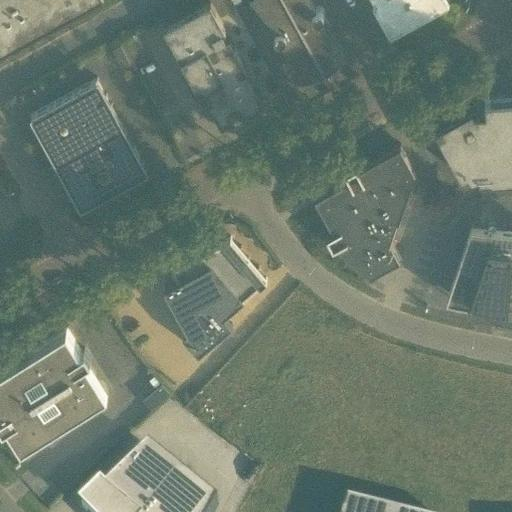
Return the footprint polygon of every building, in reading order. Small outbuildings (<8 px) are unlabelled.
[(0,0),(0,51),(92,0),(0,0)] [(327,73),(287,0),(254,0),(277,28),(275,31),(275,35),(278,38),(282,38),(295,76),(300,76),(305,76),(310,75),(314,74),(324,69),(327,73)] [(287,0),(327,73),(328,72),(326,68),(335,62),(339,58),(344,53),(348,47),(328,24),(322,16),(324,12),(323,8),(320,6),(316,6),(314,0),(287,0)] [(440,0),(374,0),(391,31),(409,22),(411,26),(412,26),(408,18),(440,0)] [(210,2),(164,28),(179,55),(182,53),(184,57),(181,59),(199,93),(203,91),(221,125),(233,118),(230,112),(240,107),(246,111),(252,111),(258,108),(262,102),(262,96),(259,90),(252,87),(244,71),(247,70),(229,37),(226,39),(222,32),(226,30),(210,2)] [(58,165),(58,166),(61,165),(69,180),(67,182),(67,183),(70,181),(78,197),(76,198),(76,199),(99,186),(100,189),(123,176),(121,174),(144,162),(143,161),(141,162),(133,147),(135,145),(134,144),(132,146),(124,130),(126,129),(126,128),(123,129),(119,121),(121,120),(120,119),(118,120),(110,105),(112,104),(112,103),(109,104),(105,95),(107,94),(106,93),(104,94),(96,79),(98,78),(98,77),(30,114),(30,115),(33,114),(41,129),(39,130),(39,131),(41,130),(46,139),(44,140),(44,141),(47,140),(55,155),(53,156),(53,157),(55,156),(60,164),(58,165)] [(511,94),(504,96),(485,97),(486,108),(475,109),(473,104),(436,124),(465,179),(479,171),(480,176),(491,175),(491,177),(511,175),(511,94)] [(400,257),(391,240),(415,170),(401,144),(357,167),(363,178),(325,199),(346,237),(336,242),(337,244),(370,273),(400,257)] [(505,306),(506,293),(511,293),(511,228),(475,225),(452,296),(505,306)] [(231,323),(223,314),(266,278),(225,237),(223,240),(184,264),(191,274),(165,288),(188,326),(181,332),(182,333),(183,332),(199,351),(197,352),(198,353),(233,323),(232,322),(231,323)] [(107,392),(95,372),(90,375),(82,363),(85,361),(86,362),(88,361),(87,360),(91,357),(85,347),(81,350),(67,327),(0,369),(0,400),(6,411),(3,413),(2,412),(1,413),(1,414),(0,414),(0,421),(3,426),(7,424),(22,446),(107,392)] [(99,487),(100,489),(82,506),(87,511),(213,511),(219,504),(148,447),(105,489),(102,486),(101,485),(99,487)]
